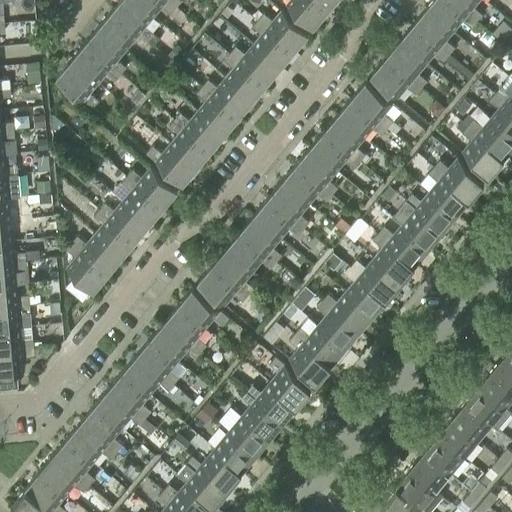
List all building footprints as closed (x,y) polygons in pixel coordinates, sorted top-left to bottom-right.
[(153,15),(134,0),(119,0),(112,9),(148,39),(154,32),(144,25),(153,15)] [(176,6),(169,0),(134,0),(153,15),(161,5),(170,13),(176,6)] [(327,7),(318,0),(287,0),(286,3),(313,25),(327,7)] [(477,19),(453,0),(431,0),(427,6),(453,28),(462,18),(471,26),(477,19)] [(476,0),(453,0),(477,19),(482,13),(473,5),(476,0)] [(453,28),(427,6),(413,23),(448,53),(454,46),(445,38),(453,28)] [(293,48),(308,30),(281,8),(272,19),(263,11),(257,18),(293,48)] [(148,39),(112,9),(98,26),(125,48),(133,38),(142,46),(148,39)] [(293,48),(257,18),(252,25),(261,32),(252,43),(279,65),(293,48)] [(448,53),(413,23),(399,39),(425,62),(434,52),(443,59),(448,53)] [(125,48),(98,26),(84,42),(120,72),(126,65),(117,58),(125,48)] [(425,62),(399,39),(385,56),(421,86),(426,79),(417,71),(425,62)] [(120,72),(84,42),(70,59),(97,81),(105,71),(115,79),(120,72)] [(279,65),(252,43),(244,52),(235,44),(230,51),(265,81),(279,65)] [(265,81),(230,51),(224,58),(233,66),(225,76),(251,98),(265,81)] [(421,86),(385,56),(370,73),(397,96),(406,85),(415,92),(421,86)] [(97,81),(70,59),(56,76),(92,106),(98,99),(89,91),(97,81)] [(511,77),(509,75),(495,91),(511,105),(511,77)] [(251,98),(225,76),(217,85),(208,78),(202,85),(238,115),(251,98)] [(0,86),(9,86),(8,77),(0,77),(0,86)] [(384,112),(393,101),(366,79),(351,96),(387,126),(393,120),(384,112)] [(238,115),(202,85),(196,91),(206,99),(197,109),(224,131),(238,115)] [(0,94),(9,94),(9,86),(0,86),(0,94)] [(511,105),(495,91),(489,98),(499,106),(490,116),(511,133),(511,105)] [(387,126),(351,96),(338,113),(365,135),(373,126),(381,133),(387,126)] [(224,131),(197,109),(189,118),(180,111),(174,118),(210,148),(224,131)] [(365,135),(338,113),(324,129),(360,159),(365,153),(356,145),(365,135)] [(511,143),(511,133),(490,116),(482,125),(473,118),(467,124),(503,154),(511,143)] [(210,148),(174,118),(169,124),(178,132),(170,142),(196,164),(210,148)] [(0,129),(13,128),(12,119),(0,120),(0,129)] [(488,172),(503,154),(467,124),(462,131),(471,139),(462,150),(488,172)] [(15,150),(13,137),(13,128),(0,129),(0,151),(3,152),(3,151),(15,150)] [(360,159),(324,129),(310,146),(336,168),(345,158),(354,166),(360,159)] [(196,164),(170,142),(161,151),(152,144),(146,152),(182,181),(196,164)] [(336,168),(310,146),(296,162),(332,192),(337,186),(328,178),(336,168)] [(0,173),(16,172),(16,163),(4,164),(3,152),(0,151),(0,173)] [(469,195),(484,177),(457,155),(448,166),(439,158),(433,165),(469,195)] [(332,192),(296,162),(282,180),(308,202),(317,192),(326,199),(332,192)] [(162,206),(177,187),(150,165),(141,175),(132,168),(126,176),(162,206)] [(469,195),(433,165),(428,172),(437,179),(429,190),(455,212),(469,195)] [(18,193),(17,180),(16,172),(0,173),(0,195),(6,195),(6,194),(18,193)] [(162,206),(126,176),(121,181),(130,189),(122,199),(149,221),(162,206)] [(308,202),(282,180),(268,196),(304,226),(309,220),(300,212),(308,202)] [(389,184),(381,192),(389,199),(396,190),(389,184)] [(455,212),(429,190),(421,199),(411,191),(406,198),(442,228),(455,212)] [(8,208),(6,195),(0,195),(0,217),(20,215),(20,207),(8,208)] [(304,226),(268,196),(253,213),(280,236),(289,226),(298,233),(304,226)] [(442,228),(406,198),(393,214),(402,221),(401,223),(428,245),(442,228)] [(135,238),(149,221),(122,199),(114,209),(104,201),(99,208),(135,238)] [(121,254),(135,238),(99,208),(93,214),(102,222),(94,232),(121,254)] [(280,236),(253,213),(240,230),(276,260),(281,253),(272,245),(280,236)] [(0,238),(10,238),(9,225),(21,224),(20,215),(0,217),(0,238)] [(428,245),(401,223),(393,232),(384,225),(378,231),(414,261),(428,245)] [(276,260),(240,230),(226,246),(253,269),(261,259),(270,266),(276,260)] [(414,261),(378,231),(372,238),(381,246),(373,255),(400,278),(414,261)] [(121,254),(94,232),(86,242),(77,234),(71,241),(107,271),(121,254)] [(11,251),(10,238),(0,238),(0,260),(24,258),(23,250),(11,251)] [(107,271),(71,241),(65,248),(75,255),(66,266),(93,288),(107,271)] [(253,269),(226,246),(212,263),(248,293),(254,286),(244,278),(253,269)] [(400,278),(373,255),(365,265),(356,257),(349,266),(385,296),(400,278)] [(0,282),(26,280),(25,267),(24,258),(0,260),(0,282)] [(248,293),(212,263),(197,280),(224,303),(233,292),(242,300),(248,293)] [(385,296),(349,266),(345,271),(354,279),(345,290),(372,312),(385,296)] [(0,304),(28,302),(27,293),(15,294),(14,281),(26,280),(0,282),(0,304)] [(229,316),(193,286),(179,302),(206,324),(213,316),(222,323),(229,316)] [(372,312),(345,290),(337,300),(328,292),(322,299),(358,329),(372,312)] [(358,329),(322,299),(316,305),(325,313),(317,322),(344,345),(358,329)] [(0,326),(30,323),(28,302),(0,304),(0,326)] [(206,324),(179,302),(164,320),(200,350),(206,343),(197,335),(206,324)] [(200,350),(164,320),(151,336),(177,359),(185,349),(195,357),(200,350)] [(344,345),(317,322),(309,333),(300,325),(294,332),(330,362),(344,345)] [(0,347),(32,345),(30,323),(0,326),(0,347)] [(330,362),(294,332),(289,338),(298,346),(289,357),(316,379),(330,362)] [(177,359),(151,336),(137,353),(173,383),(178,376),(169,369),(177,359)] [(22,368),(21,355),(33,353),(32,345),(0,347),(0,385),(16,384),(15,369),(22,368)] [(511,352),(508,349),(494,366),(511,380),(511,352)] [(173,383),(137,353),(123,369),(150,391),(158,382),(167,390),(173,383)] [(311,384),(275,354),(269,362),(278,370),(270,380),(296,402),(311,384)] [(511,398),(511,380),(494,366),(479,383),(506,406),(511,398)] [(150,391),(123,369),(109,386),(145,416),(151,409),(141,402),(150,391)] [(296,402),(270,380),(262,389),(252,382),(247,388),(283,418),(296,402)] [(506,406),(479,383),(465,400),(492,423),(506,406)] [(145,416),(109,386),(95,403),(122,425),(130,415),(139,423),(145,416)] [(283,418),(247,388),(241,395),(250,403),(242,413),(269,435),(283,418)] [(492,423),(465,400),(451,416),(478,439),(492,423)] [(122,425),(95,403),(81,420),(117,450),(122,443),(113,436),(122,425)] [(269,435),(242,413),(234,422),(225,415),(219,422),(255,452),(269,435)] [(464,456),(478,439),(451,416),(437,433),(464,456)] [(117,450),(81,420),(67,437),(94,459),(102,449),(111,457),(117,450)] [(255,452),(219,422),(213,428),(223,436),(214,446),(241,469),(255,452)] [(464,456),(437,433),(424,450),(451,472),(464,456)] [(94,459),(67,437),(53,453),(89,483),(94,477),(85,469),(94,459)] [(241,469),(214,446),(206,456),(197,448),(191,455),(227,485),(241,469)] [(505,461),(511,453),(511,450),(507,446),(499,456),(505,461)] [(437,489),(451,472),(424,450),(410,466),(437,489)] [(89,483),(53,453),(39,470),(66,492),(74,482),(83,490),(89,483)] [(213,502),(227,485),(191,455),(177,472),(186,480),(213,502)] [(497,471),(505,461),(499,456),(491,466),(497,471)] [(443,494),(437,489),(410,466),(396,483),(422,506),(429,511),(443,494)] [(509,481),(511,476),(511,467),(510,466),(502,475),(509,481)] [(66,492),(39,470),(25,487),(54,511),(64,511),(67,510),(58,502),(66,492)] [(204,511),(213,502),(186,480),(178,490),(168,482),(163,489),(190,511),(204,511)] [(478,495),(486,485),(479,480),(471,489),(478,495)] [(395,511),(417,511),(422,506),(396,483),(381,500),(395,511)] [(54,511),(25,487),(11,504),(20,511),(54,511)] [(190,511),(163,489),(157,495),(166,503),(159,511),(190,511)] [(470,505),(478,495),(471,489),(463,499),(470,505)] [(489,504),(497,495),(490,489),(482,499),(489,504)] [(478,511),(482,511),(489,504),(482,499),(474,508),(478,511)]
